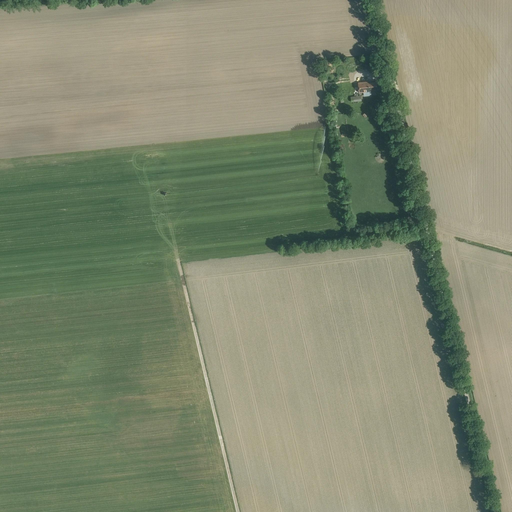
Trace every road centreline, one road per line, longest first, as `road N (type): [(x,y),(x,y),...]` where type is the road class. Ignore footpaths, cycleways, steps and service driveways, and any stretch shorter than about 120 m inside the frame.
road 1 (track): [(496,511),(375,0)]
road 2 (track): [(180,264),(238,511)]
